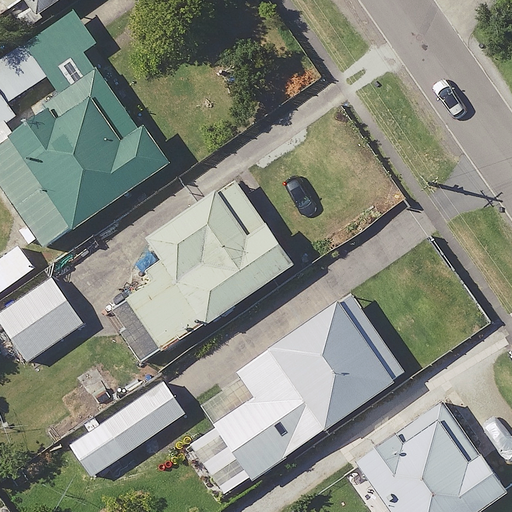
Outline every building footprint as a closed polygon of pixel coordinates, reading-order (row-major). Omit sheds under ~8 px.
[(0,0),(0,18),(26,0),(31,0),(43,17),(68,0),(0,0)] [(33,248),(43,241),(50,252),(170,169),(177,164),(151,127),(144,132),(112,86),(105,76),(91,55),(101,48),(73,9),(0,60),(0,131),(19,119),(10,106),(49,78),(66,103),(0,149),(0,179),(32,226),(23,232),(33,248)] [(296,269),(239,184),(154,241),(171,265),(128,294),(169,355),(296,269)] [(0,296),(38,270),(22,249),(0,264),(0,296)] [(87,323),(55,279),(0,318),(31,363),(87,323)] [(408,377),(352,299),(245,374),(262,398),(188,450),(227,505),(408,377)] [(103,354),(76,375),(100,408),(128,387),(103,354)] [(96,481),(191,411),(167,378),(72,448),(96,481)] [(486,511),(509,497),(447,408),(364,465),(396,511),(486,511)]
